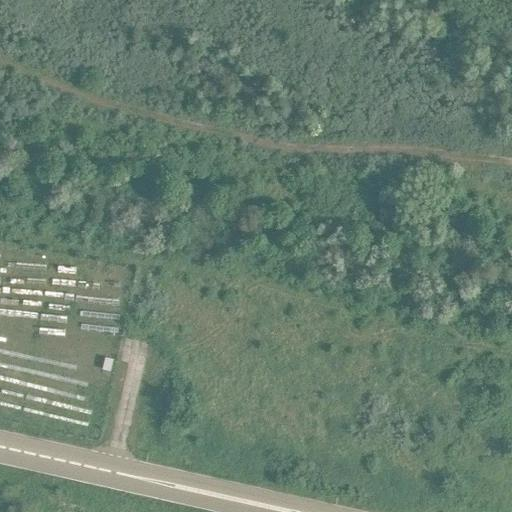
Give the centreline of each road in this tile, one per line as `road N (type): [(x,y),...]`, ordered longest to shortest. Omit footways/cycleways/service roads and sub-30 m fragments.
road 1 (track): [(511,163),(257,143),(71,91),(0,59)]
road 2 (track): [(109,474),(135,359),(118,348)]
